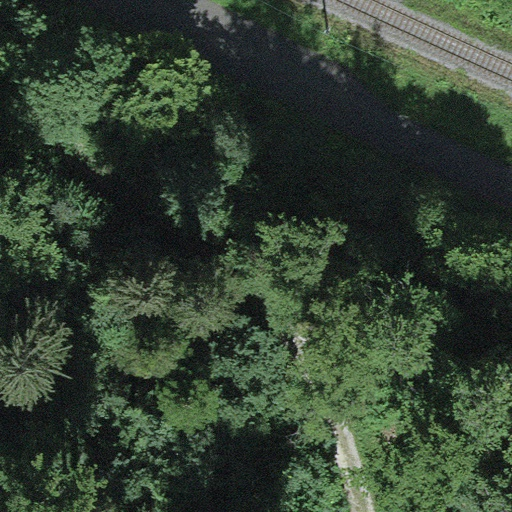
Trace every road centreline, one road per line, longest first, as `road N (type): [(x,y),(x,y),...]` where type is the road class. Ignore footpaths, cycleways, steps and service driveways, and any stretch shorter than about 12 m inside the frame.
road 1 (track): [(0,106),(264,287),(325,408),(359,511)]
road 2 (track): [(148,0),(511,195)]
road 3 (track): [(264,287),(393,326),(511,382)]
